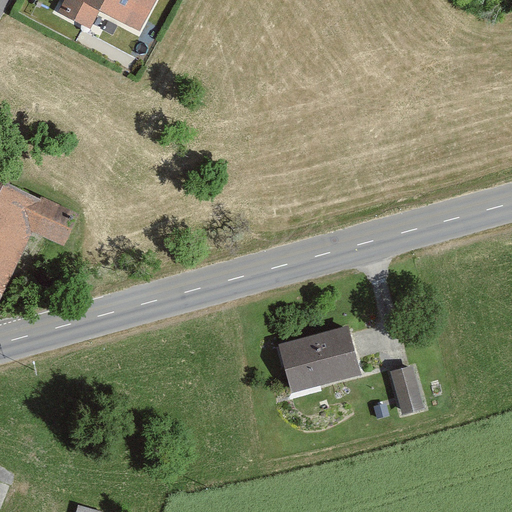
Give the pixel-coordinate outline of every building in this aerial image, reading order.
[(160,0),(67,0),(75,13),(72,20),(91,30),(99,15),(142,36),(160,0)] [(86,215),(0,176),(0,296),(6,299),(37,233),(71,248),(86,215)] [(286,347),(299,396),(369,377),(356,328),(286,347)] [(421,367),(397,372),(407,418),(431,413),(421,367)] [(101,511),(102,508),(76,503),(74,511),(101,511)]
